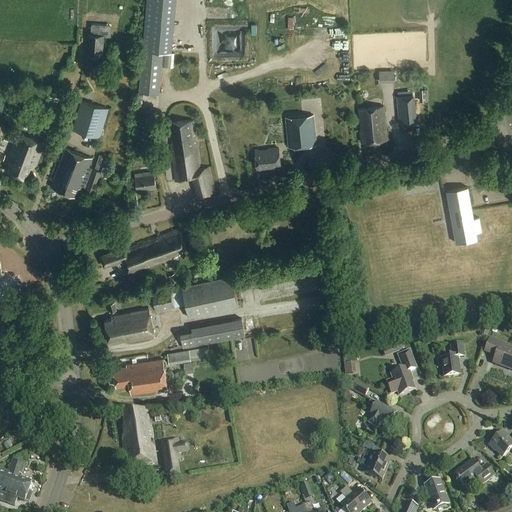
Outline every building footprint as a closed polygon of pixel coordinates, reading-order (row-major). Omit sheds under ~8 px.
[(143,50),(140,92),(161,93),(164,52),(166,28),(145,26),(143,50)] [(101,56),(102,38),(88,37),(87,55),(101,56)] [(398,80),(398,69),(382,70),(383,81),(398,80)] [(396,96),(399,125),(415,123),(412,95),(396,96)] [(107,130),(102,129),(108,110),(81,102),(73,131),(99,139),(100,138),(104,139),(107,130)] [(46,104),(39,123),(51,127),(54,120),(52,119),(54,114),(55,115),(58,108),(46,104)] [(383,107),(367,108),(358,109),(360,131),(359,131),(360,143),(386,141),(383,107)] [(313,115),(285,118),(287,133),(288,146),(288,147),(316,145),(313,115)] [(193,179),(198,198),(215,196),(207,168),(199,169),(195,144),(191,121),(172,124),(174,135),(171,136),(172,144),(169,145),(175,182),(193,179)] [(44,143),(18,133),(6,162),(8,163),(5,171),(24,179),(28,168),(35,166),(44,143)] [(269,153),(256,154),(258,171),(265,170),(265,168),(269,168),(269,170),(280,169),(279,148),(268,149),(269,153)] [(102,156),(99,165),(97,170),(88,167),(91,159),(65,149),(50,188),(74,198),(78,189),(79,189),(80,188),(81,188),(82,186),(95,191),(102,172),(105,173),(110,159),(102,156)] [(155,189),(152,173),(135,176),(137,192),(155,189)] [(447,191),(450,211),(456,243),(477,240),(476,233),(481,232),(479,218),(473,219),(468,187),(447,191)] [(100,256),(105,268),(124,261),(129,275),(171,259),(170,257),(180,253),(179,251),(186,248),(179,229),(125,250),(124,247),(100,256)] [(203,266),(194,270),(197,278),(206,273),(203,266)] [(175,274),(168,277),(172,286),(179,283),(175,274)] [(231,276),(152,293),(156,311),(156,313),(158,312),(175,309),(174,306),(185,304),(188,317),(238,307),(231,276)] [(115,303),(108,304),(110,312),(117,311),(115,303)] [(112,319),(105,320),(110,343),(122,340),(128,343),(155,337),(153,328),(150,312),(149,308),(111,315),(112,319)] [(183,348),(245,337),(241,318),(191,327),(192,331),(180,333),(183,348)] [(484,325),(480,335),(488,338),(491,328),(484,325)] [(506,345),(490,339),(485,353),(496,357),(493,364),(511,371),(511,350),(505,347),(506,345)] [(397,346),(390,349),(392,355),(399,353),(399,352),(397,347),(397,346)] [(464,358),(463,346),(451,348),(452,357),(442,359),(445,378),(460,376),(457,359),(464,358)] [(167,354),(169,364),(191,361),(190,359),(193,359),(192,350),(189,351),(189,350),(167,354)] [(391,396),(398,393),(399,396),(415,390),(410,376),(411,376),(409,372),(417,369),(410,352),(398,356),(403,370),(391,375),(393,380),(386,382),(391,396)] [(164,360),(148,362),(153,392),(168,390),(164,360)] [(153,392),(148,362),(126,366),(127,368),(113,370),(116,387),(130,385),(131,395),(153,392)] [(355,363),(344,364),(345,375),(352,374),(351,370),(356,369),(355,363)] [(365,398),(369,390),(355,383),(351,390),(365,398)] [(0,414),(7,412),(5,408),(11,406),(8,398),(0,400),(0,414)] [(377,429),(381,421),(390,426),(396,414),(370,401),(368,405),(374,409),(370,416),(372,416),(367,424),(377,429)] [(145,417),(144,410),(121,414),(124,428),(122,428),(124,437),(123,441),(127,465),(130,468),(155,464),(156,462),(152,430),(151,430),(150,426),(149,426),(148,417),(145,417)] [(511,452),(511,439),(511,441),(503,432),(488,446),(495,453),(496,452),(502,459),(510,451),(511,452)] [(180,456),(180,455),(189,454),(188,443),(179,445),(178,439),(160,442),(166,479),(180,477),(178,462),(180,460),(179,456),(180,456)] [(366,441),(363,447),(385,455),(387,450),(366,441)] [(364,456),(362,460),(387,471),(391,461),(374,453),(372,459),(364,456)] [(13,460),(8,473),(0,469),(0,502),(14,507),(17,499),(26,502),(32,484),(19,479),(24,465),(13,460)] [(382,481),(387,471),(362,460),(362,461),(360,464),(360,465),(368,468),(365,474),(382,481)] [(480,470),(473,460),(454,474),(459,479),(457,480),(459,482),(460,481),(465,488),(476,479),(481,486),(495,476),(486,465),(480,470)] [(323,478),(327,486),(338,480),(333,472),(323,478)] [(448,504),(440,481),(425,487),(433,510),(437,508),(438,509),(440,508),(440,507),(448,504)] [(300,486),(305,500),(312,498),(307,484),(300,486)] [(511,489),(507,484),(500,489),(505,495),(511,489)] [(347,488),(344,491),(362,511),(372,504),(359,490),(353,495),(347,488)] [(362,511),(344,491),(340,494),(346,501),(340,506),(345,511),(362,511)] [(415,511),(418,508),(407,503),(402,511),(415,511)]
